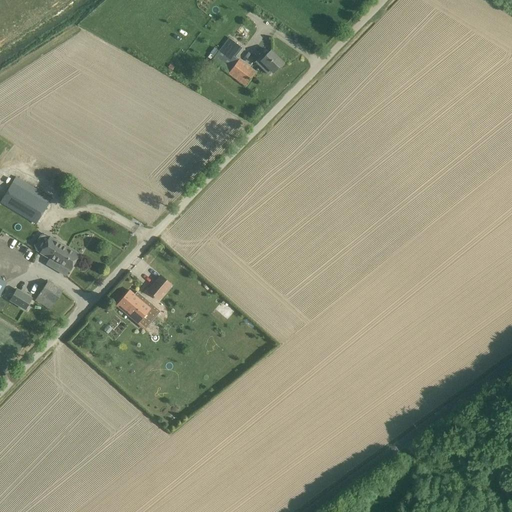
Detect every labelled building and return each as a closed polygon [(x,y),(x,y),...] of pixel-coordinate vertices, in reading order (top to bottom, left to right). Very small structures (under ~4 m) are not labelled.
[(245,87),(256,72),(240,59),(239,59),(236,57),(242,48),(229,38),(211,60),(228,74),(245,87)] [(261,57),(255,63),(268,76),(272,72),(273,73),(283,63),(270,51),(263,58),(261,57)] [(0,203),(36,224),(48,204),(51,198),(43,193),(39,199),(12,183),(0,203)] [(62,256),(67,247),(50,236),(49,237),(45,235),(41,236),(34,246),(36,251),(39,253),(49,259),(53,251),(62,256)] [(80,254),(68,248),(67,247),(62,256),(53,251),(49,259),(69,272),(80,254)] [(160,276),(148,291),(158,299),(170,285),(160,276)] [(51,310),(63,290),(45,280),(34,300),(51,310)] [(10,301),(25,310),(32,299),(16,290),(10,301)] [(129,291),(117,305),(138,322),(150,308),(129,291)]
